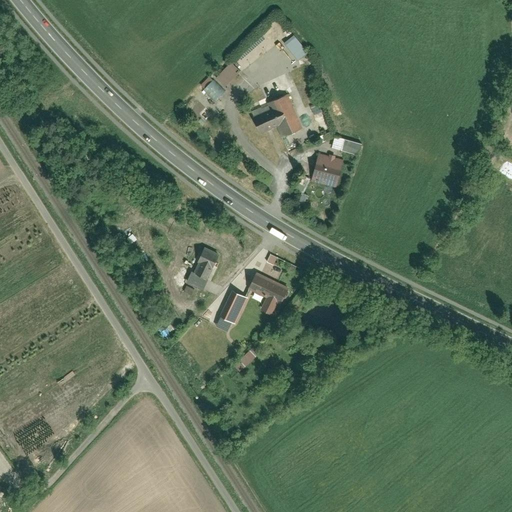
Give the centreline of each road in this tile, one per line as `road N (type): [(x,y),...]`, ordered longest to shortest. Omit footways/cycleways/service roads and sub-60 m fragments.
road 1 (primary): [(20,0),(109,96),(218,188),(363,276),(511,346)]
road 2 (residential): [(0,145),(149,376)]
road 3 (unclassified): [(149,376),(47,493),(35,497),(17,484)]
road 4 (residential): [(149,376),(236,511)]
